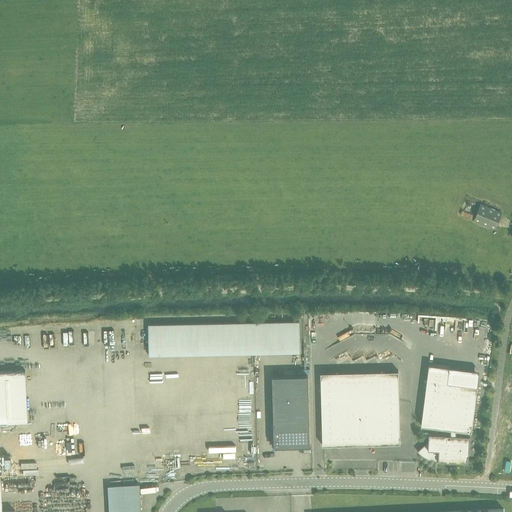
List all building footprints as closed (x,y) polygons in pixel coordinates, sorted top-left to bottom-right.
[(501,212),(481,204),(474,220),(494,229),(501,212)] [(475,216),(462,210),(460,215),(473,220),(475,216)] [(299,321),(148,324),(148,355),(299,351),(299,321)] [(119,323),(103,324),(104,346),(120,345),(119,323)] [(429,341),(461,340),(460,323),(428,325),(429,341)] [(428,441),(417,451),(419,453),(421,454),(423,456),(426,457),(428,459),(431,459),(433,460),(436,461),(439,461),(439,460),(468,462),(469,435),(456,434),(456,429),(471,431),(477,386),(447,382),(449,367),(429,364),(421,425),(451,429),(450,434),(429,433),(428,441)] [(0,511),(15,511),(2,511),(0,463),(0,422),(28,421),(25,370),(0,371),(0,511)] [(400,443),(398,370),(320,372),(322,445),(400,443)] [(308,374),(272,375),(274,446),(309,445),(308,374)] [(247,467),(259,466),(259,455),(246,456),(247,467)] [(140,511),(139,484),(108,486),(109,511),(140,511)]
